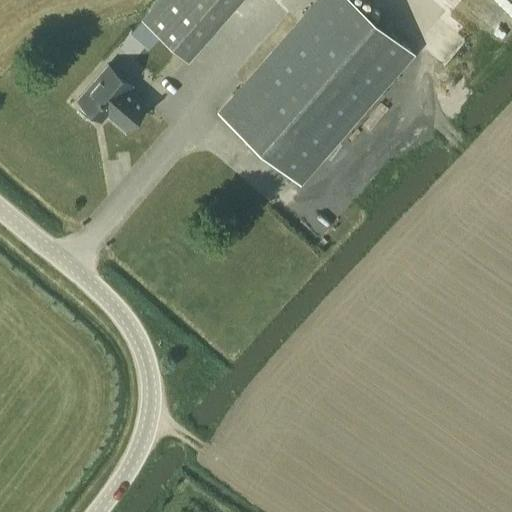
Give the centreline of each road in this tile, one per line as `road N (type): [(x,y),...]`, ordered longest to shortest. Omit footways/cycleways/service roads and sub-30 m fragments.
road 1 (unclassified): [(98,511),(143,452),(151,423),(152,387),(140,347),(115,312),(0,207)]
road 2 (unknown): [(53,255),(163,115),(260,187)]
